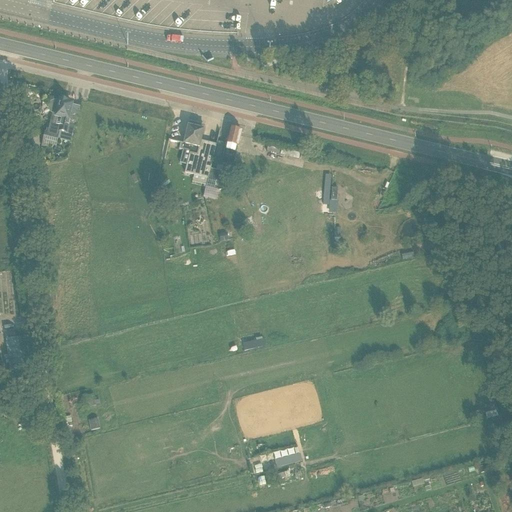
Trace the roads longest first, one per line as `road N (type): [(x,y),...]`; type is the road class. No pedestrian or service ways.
road 1 (secondary): [(511,170),(13,48)]
road 2 (track): [(67,511),(5,80),(10,60)]
road 3 (unclassified): [(0,5),(152,41),(271,48),(331,35),(376,0)]
